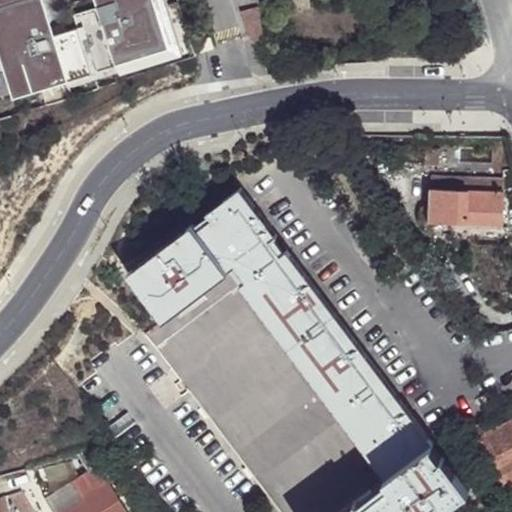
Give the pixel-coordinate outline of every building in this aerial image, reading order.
[(0,0),(0,66),(3,65),(13,95),(144,53),(146,60),(181,49),(181,47),(199,41),(196,31),(177,37),(165,0),(95,0),(95,1),(73,8),(76,21),(54,28),(44,0),(0,0)] [(310,7),(310,0),(288,0),(289,9),(310,7)] [(259,7),(241,11),(250,40),(250,41),(262,39),(259,7)] [(511,187),(511,169),(503,172),(502,179),(504,188),(511,187)] [(504,188),(502,179),(467,178),(431,179),(430,190),(504,191),(504,188)] [(195,225),(228,269),(276,234),(240,187),(206,212),(209,215),(195,225)] [(504,191),(430,190),(429,221),(465,222),(465,226),(502,227),(504,191)] [(129,271),(164,317),(228,269),(195,225),(193,222),(129,271)] [(239,283),(286,248),(276,234),(228,269),(239,283)] [(386,477),(433,442),(286,248),(239,283),(283,342),(332,405),(386,477)] [(339,511),(386,477),(332,405),(283,342),(239,283),(228,269),(164,317),(145,331),(280,511),(339,511)] [(481,423),(468,430),(497,486),(511,477),(511,418),(486,432),(481,423)] [(439,511),(469,490),(433,442),(386,477),(339,511),(439,511)] [(128,511),(99,465),(73,481),(84,498),(61,511),(128,511)] [(511,477),(497,486),(503,497),(511,492),(511,477)] [(45,499),(53,511),(61,511),(84,498),(73,481),(45,499)] [(33,511),(21,491),(10,494),(20,511),(33,511)] [(9,511),(5,496),(0,497),(0,511),(9,511)]
